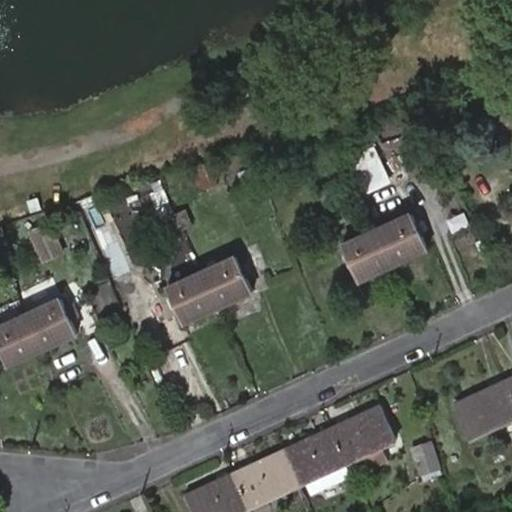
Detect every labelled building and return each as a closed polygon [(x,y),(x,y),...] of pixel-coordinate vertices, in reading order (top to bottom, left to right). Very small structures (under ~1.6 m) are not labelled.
[(361,191),(388,180),(374,147),(347,159),(355,178),(361,191)] [(361,191),(355,178),(345,183),(352,195),(361,191)] [(187,211),(179,215),(184,228),(193,224),(187,211)] [(184,228),(179,215),(168,219),(175,231),(184,228)] [(377,230),(394,264),(427,248),(412,215),(377,230)] [(45,217),(26,225),(40,257),(58,248),(45,217)] [(359,280),(394,264),(377,230),(342,246),(359,280)] [(9,247),(0,251),(6,264),(14,260),(9,247)] [(203,272),(218,305),(252,289),(237,257),(203,272)] [(182,322),(218,305),(203,272),(166,288),(182,322)] [(28,313),(43,348),(78,332),(62,299),(28,313)] [(28,313),(23,302),(0,312),(5,323),(28,313)] [(0,346),(8,364),(43,348),(28,313),(5,323),(0,325),(0,346)] [(473,435),(511,416),(511,391),(506,379),(457,401),(473,435)] [(347,460),(396,438),(381,404),(331,427),(347,460)] [(282,450),(298,483),(347,460),(331,427),(282,450)] [(287,488),(298,483),(282,450),(235,472),(249,505),(287,488)] [(185,494),(193,511),(234,511),(249,505),(235,472),(185,494)] [(287,488),(249,505),(252,511),(286,511),(296,508),(287,488)]
